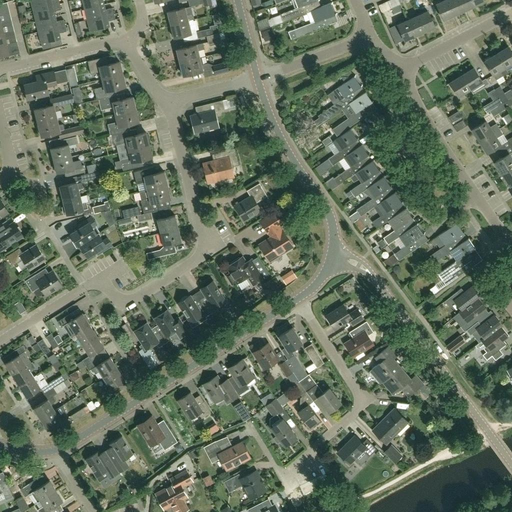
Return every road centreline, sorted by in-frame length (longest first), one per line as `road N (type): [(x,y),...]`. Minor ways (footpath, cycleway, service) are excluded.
road 1 (tertiary): [(56,451),(298,298)]
road 2 (unclassified): [(511,464),(374,278),(333,255)]
road 3 (residential): [(120,298),(141,296),(203,248),(167,104)]
road 4 (residential): [(283,476),(354,413),(357,399),(298,298)]
road 5 (residential): [(474,197),(436,221),(393,171),(373,133),(414,101)]
road 6 (tertiary): [(333,255),(330,216),(275,130),(256,79)]
road 7 (residential): [(0,341),(82,288),(95,284),(120,298)]
road 8 (residential): [(0,69),(112,43),(125,47)]
road 9 (residential): [(403,69),(511,12)]
road 10 (residential): [(256,79),(369,37)]
